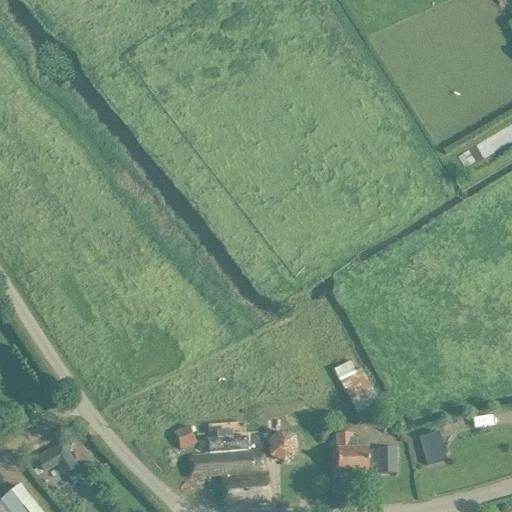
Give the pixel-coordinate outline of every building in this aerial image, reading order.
[(334,369),(358,415),(381,403),(361,367),(355,370),(350,360),(334,369)] [(25,425),(34,444),(56,434),(47,415),(25,425)] [(197,445),(190,426),(173,432),(179,450),(197,445)] [(445,459),(437,430),(417,436),(424,465),(445,459)] [(336,475),(368,474),(367,439),(353,439),(353,436),(335,436),(336,447),(336,475)] [(78,467),(64,442),(35,458),(44,473),(57,465),(63,475),(78,467)] [(376,448),(375,475),(396,475),(396,447),(376,448)] [(263,476),(261,453),(188,460),(189,479),(221,476),(224,505),(269,501),(267,476),(263,476)] [(42,511),(19,484),(0,500),(0,511),(42,511)]
